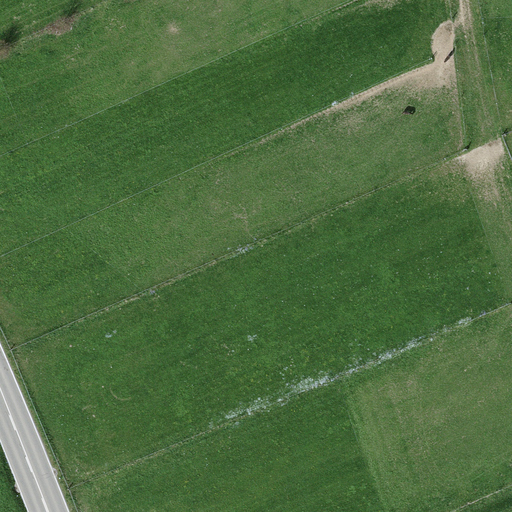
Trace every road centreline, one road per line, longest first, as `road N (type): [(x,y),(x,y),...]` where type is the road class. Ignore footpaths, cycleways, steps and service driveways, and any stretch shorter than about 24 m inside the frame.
road 1 (track): [(483,133),(461,0)]
road 2 (secondary): [(0,388),(48,511)]
